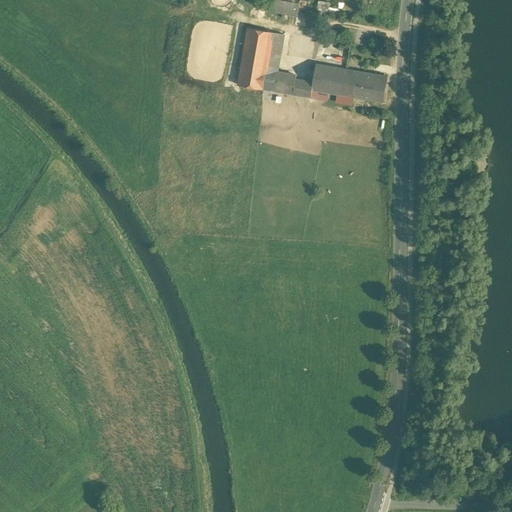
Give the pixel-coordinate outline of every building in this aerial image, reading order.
[(277,0),(269,0),(268,10),(276,12),(277,0)] [(300,4),(278,0),(277,0),(276,12),(298,15),(300,4)] [(329,3),(319,2),(317,12),(328,13),(329,3)] [(274,32),(248,28),(238,84),(264,88),(274,32)] [(296,75),(278,72),(284,34),(274,32),(264,88),(293,94),(296,78),(296,75)] [(313,81),(312,89),(352,96),(357,70),(316,63),(313,81)] [(388,75),(357,70),(352,96),(383,102),(388,75)] [(312,89),(313,81),(296,78),(293,94),(311,97),(312,89)] [(348,111),(323,108),(321,120),(347,123),(348,111)]
